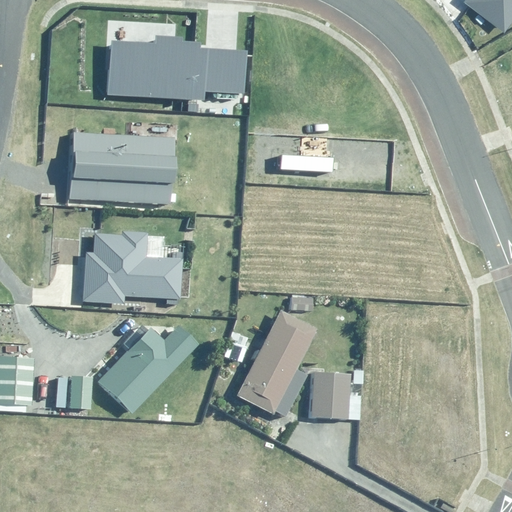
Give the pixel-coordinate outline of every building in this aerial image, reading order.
[(511,0),(464,0),(464,1),(502,32),(511,19),(511,0)] [(156,43),(110,40),(106,95),(204,102),(204,92),(241,94),(244,52),(200,49),(201,42),(182,41),(182,36),(157,35),(156,43)] [(68,135),(65,200),(167,206),(171,141),(68,135)] [(418,235),(262,228),(260,281),(415,288),(418,235)] [(149,255),(150,232),(123,230),(123,236),(96,235),(95,254),(88,254),(85,300),(123,302),(124,297),(181,300),(184,257),(149,255)] [(287,295),(287,311),(307,312),(307,305),(312,305),(313,296),(287,295)] [(308,330),(272,311),(229,395),(266,414),(267,411),(277,416),(299,375),(288,369),(308,330)] [(132,414),(199,345),(180,327),(166,341),(152,328),(99,382),(132,414)] [(247,338),(228,331),(220,355),(239,361),(247,338)] [(0,403),(33,406),(35,360),(0,358),(0,403)] [(344,375),(308,373),(306,419),(341,421),(344,375)]
